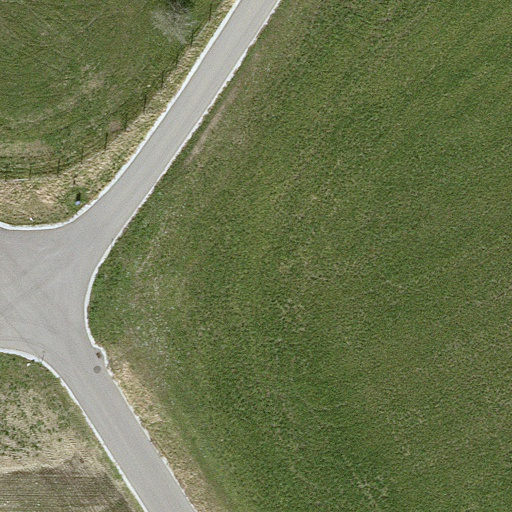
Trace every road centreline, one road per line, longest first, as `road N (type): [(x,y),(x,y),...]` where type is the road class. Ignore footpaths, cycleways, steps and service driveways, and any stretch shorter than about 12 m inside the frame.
road 1 (track): [(31,299),(114,213),(261,0)]
road 2 (track): [(31,299),(171,511)]
